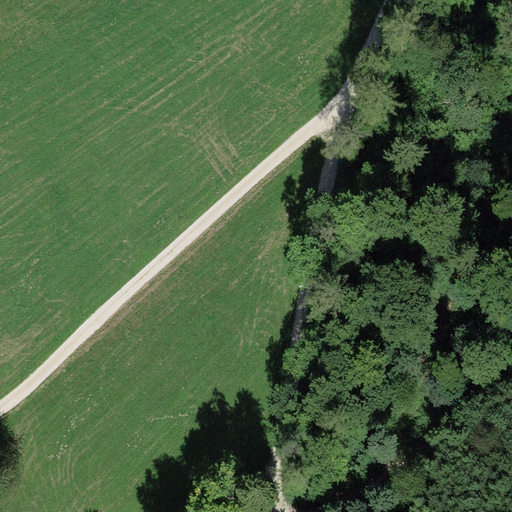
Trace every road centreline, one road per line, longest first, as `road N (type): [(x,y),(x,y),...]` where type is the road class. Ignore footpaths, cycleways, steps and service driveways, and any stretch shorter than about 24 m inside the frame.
road 1 (track): [(0,407),(348,85)]
road 2 (track): [(274,511),(303,305),(348,85)]
road 3 (track): [(511,386),(330,511)]
